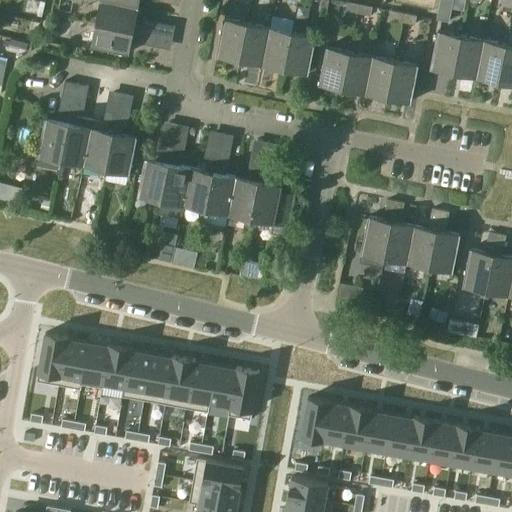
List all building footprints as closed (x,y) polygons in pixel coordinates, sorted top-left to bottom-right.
[(450,0),(439,0),(437,16),(449,19),(452,0),(450,0)] [(511,0),(501,0),(500,6),(511,8),(511,0)] [(97,23),(132,30),(136,8),(101,1),(98,18),(97,23)] [(345,11),(358,13),(360,5),(347,2),(345,11)] [(358,13),(372,16),(373,7),(360,5),(358,13)] [(390,20),(402,23),(404,14),(391,11),(390,20)] [(402,23),(415,25),(416,16),(404,14),(402,23)] [(140,28),(153,30),(154,22),(142,19),(140,28)] [(217,56),(240,61),(247,24),(224,19),(217,56)] [(92,47),(128,54),(132,30),(97,23),(96,27),(92,47)] [(240,61),(262,65),(270,29),(247,24),(240,61)] [(262,65),(285,70),(292,33),(270,29),(262,65)] [(430,69),(454,74),(461,37),(438,32),(430,69)] [(285,70),(308,74),(315,38),(292,33),(285,70)] [(137,43),(150,46),(151,37),(139,35),(137,43)] [(454,74),(476,78),(484,41),(461,37),(454,74)] [(476,78),(499,83),(506,46),(484,41),(476,78)] [(45,49),(61,53),(63,46),(47,43),(45,49)] [(499,83),(511,85),(511,46),(506,46),(499,83)] [(319,85),(342,89),(349,53),(326,48),(319,85)] [(342,89),(365,94),(372,57),(349,53),(342,89)] [(365,94),(387,98),(395,62),(372,57),(365,94)] [(387,98),(411,103),(418,66),(395,62),(387,98)] [(59,169),(77,83),(65,81),(57,120),(45,118),(38,155),(57,159),(55,168),(59,169)] [(64,160),(83,164),(92,119),(82,117),(89,86),(77,83),(59,169),(63,169),(64,160)] [(100,177),(104,178),(114,132),(110,131),(114,112),(105,110),(103,121),(92,119),(83,164),(101,168),(100,177)] [(118,126),(127,127),(129,115),(121,113),(118,126)] [(104,178),(108,178),(109,170),(129,174),(137,137),(114,132),(104,178)] [(137,196),(161,200),(173,144),(160,141),(156,161),(145,159),(137,196)] [(181,218),(184,206),(183,205),(191,168),(180,166),(184,146),(173,144),(161,200),(158,213),(181,218)] [(200,218),(203,218),(213,172),(210,172),(214,152),(205,150),(201,170),(191,168),(183,205),(184,206),(201,209),(200,218)] [(210,210),(227,214),(235,177),(225,175),(229,155),(221,154),(217,173),(213,172),(203,218),(208,219),(210,210)] [(244,227),(248,228),(258,182),(262,162),(250,160),(246,179),(235,177),(227,214),(246,218),(244,227)] [(271,233),(286,236),(295,195),(280,192),(282,186),(270,184),(274,164),(262,162),(258,182),(248,228),(252,229),(254,220),(273,223),(271,233)] [(384,213),(393,214),(396,202),(387,200),(384,213)] [(393,214),(402,216),(404,203),(396,202),(393,214)] [(429,222),(438,224),(441,211),(432,209),(429,222)] [(438,224),(446,226),(449,213),(441,211),(438,224)] [(392,222),(369,217),(361,253),(359,262),(382,267),(384,258),(392,222)] [(384,258),(407,262),(414,226),(392,222),(384,258)] [(407,262),(429,267),(436,231),(414,226),(407,262)] [(498,230),(489,228),(487,241),(496,243),(498,230)] [(197,249),(172,244),(175,233),(164,230),(159,257),(194,264),(197,249)] [(506,232),(498,230),(496,243),(504,244),(506,232)] [(429,267),(452,272),(460,236),(436,231),(429,267)] [(463,285),(486,290),(494,250),(471,245),(463,285)] [(486,290),(509,294),(511,278),(511,253),(494,250),(486,290)] [(46,332),(39,371),(49,373),(61,375),(68,337),(68,336),(61,335),(46,332)] [(68,337),(61,375),(71,377),(82,379),(89,341),(73,338),(68,337)] [(89,341),(82,379),(93,381),(103,383),(110,345),(109,344),(105,344),(89,341)] [(110,345),(103,383),(108,384),(125,387),(131,348),(132,349),(132,348),(116,345),(109,344),(110,345)] [(131,348),(125,387),(130,388),(146,390),(153,352),(137,349),(132,349),(131,348)] [(153,352),(146,390),(161,393),(167,394),(174,356),(173,356),(168,355),(153,352)] [(174,356),(167,394),(171,395),(188,398),(195,360),(196,360),(196,359),(179,356),(173,355),(173,356),(174,356)] [(195,360),(188,398),(194,399),(210,402),(216,364),(200,361),(196,360),(195,360)] [(216,364),(210,402),(220,404),(231,406),(238,367),(237,367),(231,366),(216,364)] [(238,367),(231,406),(241,407),(253,409),(260,371),(242,368),(237,367),(238,367)] [(308,397),(301,436),(312,438),(323,440),(330,401),(324,400),(308,397)] [(330,401),(323,440),(339,442),(344,443),(351,404),(347,404),(330,401)] [(351,404),(344,443),(354,445),(366,447),(373,409),(373,408),(369,408),(351,404)] [(373,409),(366,447),(370,448),(387,451),(394,413),(377,410),(373,409)] [(31,413),(30,421),(42,423),(43,415),(31,413)] [(394,413),(387,451),(403,454),(408,455),(415,417),(414,417),(410,416),(394,413)] [(415,417),(408,455),(413,456),(430,459),(436,420),(419,417),(414,416),(414,417),(415,417)] [(63,419),(61,427),(73,429),(75,421),(63,419)] [(436,420),(430,459),(434,459),(451,462),(458,424),(442,421),(436,420)] [(75,421),(73,429),(85,431),(86,423),(75,421)] [(458,424),(451,462),(455,463),(472,466),(479,428),(480,428),(480,427),(463,424),(458,424)] [(96,425),(94,433),(106,435),(108,427),(96,425)] [(479,428),(472,466),(476,467),(493,470),(500,432),(484,429),(480,428),(479,428)] [(126,430),(125,438),(137,440),(138,432),(126,430)] [(138,432),(137,440),(149,442),(150,434),(138,432)] [(511,433),(500,432),(493,470),(510,473),(511,473),(511,433)] [(160,436),(158,444),(170,446),(171,438),(160,436)] [(190,442),(189,449),(201,452),(202,444),(190,442)] [(202,444),(201,452),(212,454),(214,446),(202,444)] [(234,449),(232,457),(244,459),(245,451),(234,449)] [(207,460),(203,482),(241,488),(242,480),(245,466),(207,460)] [(158,461),(156,473),(164,475),(166,463),(158,461)] [(297,462),(295,470),(307,472),(308,464),(297,462)] [(319,466),(317,474),(329,476),(330,468),(319,466)] [(340,469),(338,477),(350,479),(352,472),(340,469)] [(156,473),(154,485),(162,486),(164,475),(156,473)] [(371,475),(369,483),(381,485),(382,477),(371,475)] [(290,488),(289,493),(326,500),(327,495),(329,483),(292,476),(290,488)] [(382,477),(381,485),(393,487),(394,479),(382,477)] [(203,482),(199,503),(237,510),(238,503),(241,488),(203,482)] [(413,483),(412,490),(423,493),(425,485),(413,483)] [(434,486),(433,494),(445,496),(446,489),(434,486)] [(456,490),(454,498),(466,500),(467,492),(456,490)] [(287,504),(286,510),(298,511),(323,511),(324,511),(326,500),(289,493),(287,504)] [(357,493),(355,505),(362,506),(365,495),(357,493)] [(152,494),(150,506),(158,508),(160,496),(152,494)] [(477,494),(475,502),(487,504),(489,496),(477,494)] [(489,496),(487,504),(499,506),(500,498),(489,496)] [(199,503),(197,511),(236,511),(237,510),(199,503)]
